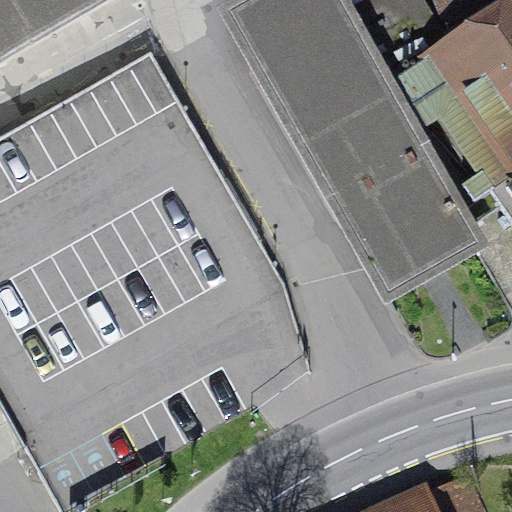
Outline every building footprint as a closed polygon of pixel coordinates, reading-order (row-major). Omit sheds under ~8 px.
[(0,0),(0,89),(152,0),(0,0)] [(265,0),(219,25),(387,318),(492,259),(412,134),(382,79),(341,15),(375,0),(265,0)] [(433,0),(443,19),(463,21),(491,0),(433,0)] [(442,38),(382,79),(412,134),(436,121),(511,218),(511,8),(452,49),(442,38)] [(141,64),(0,144),(0,405),(58,510),(222,413),(179,344),(276,286),(141,64)] [(474,511),(460,481),(390,511),(474,511)]
